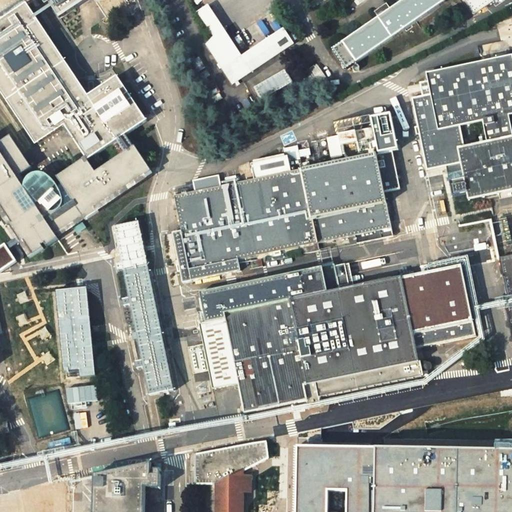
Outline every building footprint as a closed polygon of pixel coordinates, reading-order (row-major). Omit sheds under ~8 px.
[(81,85),(28,3),(32,0),(0,0),(0,14),(3,20),(0,21),(0,90),(36,145),(60,130),(73,137),(88,161),(118,141),(126,135),(147,121),(118,76),(94,92),(81,85)] [(43,0),(47,6),(50,4),(57,15),(79,0),(43,0)] [(403,0),(391,8),(388,4),(375,12),(379,17),(332,48),(346,68),(446,0),(445,0),(465,0),(475,14),(494,0),(403,0)] [(244,55),(208,4),(197,12),(215,38),(208,45),(225,68),(244,55)] [(259,44),(225,68),(235,82),(294,41),(284,27),(259,44)] [(511,55),(427,73),(428,80),(420,82),(423,95),(411,97),(426,170),(446,166),(452,196),(467,193),(468,200),(500,193),(501,199),(511,196),(511,126),(510,116),(511,115),(511,55)] [(314,63),(301,73),(312,88),(325,79),(314,63)] [(284,65),(253,83),(260,96),(292,78),(284,65)] [(391,115),(371,119),(378,155),(398,151),(391,115)] [(372,129),(338,136),(340,147),(357,144),(360,158),(377,154),(372,129)] [(338,136),(327,139),(331,159),(342,157),(340,147),(338,136)] [(285,157),(292,156),(293,165),(302,164),(299,146),(284,148),(285,157)] [(182,232),(173,233),(183,283),(241,271),(239,260),(355,236),(357,244),(382,239),(380,231),(392,228),(385,193),(400,190),(392,152),(378,155),(377,154),(360,158),(174,196),(182,232)] [(52,168),(56,175),(63,171),(59,164),(52,168)] [(236,176),(225,178),(227,184),(237,182),(236,176)] [(440,184),(425,187),(428,202),(443,200),(440,184)] [(407,219),(392,222),(393,229),(409,226),(407,219)] [(117,265),(119,273),(124,272),(130,299),(123,300),(125,308),(131,306),(137,334),(133,335),(134,341),(139,340),(143,361),(136,362),(138,370),(145,368),(150,396),(175,391),(145,249),(140,223),(115,228),(120,254),(123,264),(117,265)] [(498,245),(501,258),(509,256),(507,243),(498,245)] [(0,273),(17,263),(6,246),(0,249),(0,273)] [(501,258),(499,258),(511,317),(511,255),(509,256),(501,258)] [(416,257),(380,264),(383,279),(419,272),(416,257)] [(335,266),(200,292),(207,322),(200,324),(214,389),(239,384),(245,413),(307,400),(309,406),(321,403),(320,397),(423,376),(420,361),(419,362),(416,348),(476,337),(462,266),(340,290),(339,286),(336,267),(335,266)] [(345,266),(336,267),(339,286),(349,284),(345,266)] [(88,287),(57,290),(64,371),(80,369),(81,377),(96,375),(88,287)] [(45,292),(14,295),(21,374),(37,372),(37,379),(53,377),(45,292)] [(59,393),(39,397),(47,438),(66,434),(68,433),(67,429),(63,409),(59,393)] [(77,406),(63,409),(67,429),(81,426),(77,406)] [(7,420),(0,421),(0,433),(9,432),(7,420)] [(66,434),(47,438),(49,446),(68,442),(66,434)] [(268,458),(267,442),(195,455),(195,485),(217,485),(216,511),(243,511),(244,491),(251,491),(250,476),(244,475),(243,471),(268,458)] [(95,475),(93,511),(151,511),(152,486),(162,486),(162,470),(156,470),(155,476),(152,476),(153,463),(95,475)] [(69,511),(71,480),(0,494),(0,511),(69,511)]
